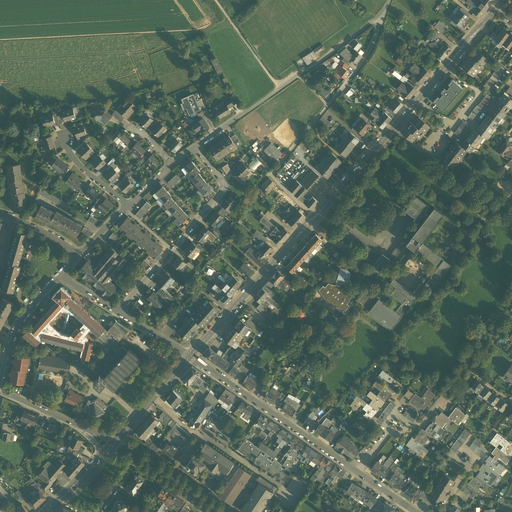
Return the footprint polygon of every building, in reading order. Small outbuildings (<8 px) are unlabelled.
[(467,0),(466,2),(469,4),(474,9),(475,8),(476,9),(477,7),(468,0),(467,0)] [(479,5),(477,7),(484,12),(488,7),(482,2),(479,4),(479,5)] [(473,13),(476,9),(475,8),(474,9),(469,4),(466,7),(473,13)] [(484,12),(477,7),(476,9),(473,13),(479,18),(484,12)] [(459,10),(456,15),(465,22),(469,17),(465,15),(459,10)] [(461,27),(465,22),(456,15),(452,20),(453,21),(457,25),(461,27)] [(434,27),(443,34),(448,28),(439,21),(434,27)] [(494,40),(498,43),(505,34),(504,33),(503,31),(504,31),(504,30),(502,30),(502,31),(498,35),(494,40)] [(430,40),(433,43),(435,41),(434,40),(437,37),(438,36),(435,32),(431,37),(432,38),(430,40)] [(493,39),(494,40),(498,35),(494,33),(493,32),(490,36),(493,39)] [(502,45),(502,44),(510,35),(508,34),(508,35),(506,35),(505,34),(498,43),(502,45)] [(502,44),(506,47),(511,39),(511,36),(511,37),(511,36),(511,35),(510,34),(510,35),(502,44)] [(442,47),(444,44),(437,37),(434,40),(435,41),(442,47)] [(348,43),(357,51),(360,46),(357,43),(358,42),(354,39),(348,43)] [(438,51),(439,51),(440,49),(433,43),(430,40),(428,43),(434,49),(435,49),(437,51),(438,51)] [(444,44),(442,47),(440,49),(447,55),(452,49),(449,47),(447,46),(445,43),(444,44)] [(321,44),(314,50),(317,54),(325,48),(323,45),(321,44)] [(347,44),(344,47),(352,53),(353,52),(351,50),(353,48),(347,44)] [(339,54),(344,57),(349,61),(350,62),(352,64),(353,62),(350,59),(346,55),(348,53),(344,49),(339,54)] [(447,55),(440,49),(439,51),(436,54),(442,60),(447,55)] [(313,51),(302,58),(306,63),(316,56),(313,51)] [(470,56),(467,59),(478,68),(484,62),(485,63),(487,60),(477,51),(471,57),(470,56)] [(352,56),(350,59),(353,62),(356,64),(362,56),(356,52),(352,56)] [(400,65),(402,63),(404,60),(400,56),(395,61),(400,65)] [(211,61),(218,75),(222,72),(216,59),(211,61)] [(472,75),(478,68),(467,59),(461,66),(472,75),(474,77),(474,76),(472,75)] [(348,65),(346,64),(342,60),(341,61),(340,60),(337,64),(338,65),(334,70),(336,72),(341,76),(344,78),(349,72),(345,69),(348,65)] [(414,63),(412,66),(426,79),(430,74),(427,71),(424,68),(421,70),(414,63)] [(416,74),(417,75),(416,76),(415,78),(421,84),(426,79),(412,66),(409,64),(408,64),(406,66),(406,67),(416,75),(416,74)] [(383,72),(386,74),(391,68),(388,66),(383,72)] [(458,93),(460,90),(459,89),(461,87),(458,84),(452,79),(448,84),(450,86),(451,87),(448,91),(447,90),(444,88),(441,93),(443,94),(444,96),(441,99),(440,98),(437,96),(433,102),(438,107),(439,106),(441,109),(443,107),(445,108),(448,105),(446,104),(448,102),(450,103),(456,96),(455,94),(457,92),(458,93)] [(397,89),(403,94),(407,89),(401,84),(399,86),(397,89)] [(410,85),(407,89),(403,94),(409,99),(416,90),(410,85)] [(232,100),(235,105),(239,102),(233,94),(229,96),(232,100)] [(511,100),(504,94),(499,100),(508,106),(509,107),(510,108),(511,106),(511,100)] [(186,108),(190,115),(196,112),(194,108),(198,106),(193,95),(182,100),(183,103),(181,104),(183,110),(186,108)] [(391,100),(395,103),(390,108),(391,109),(396,113),(403,105),(393,97),(391,100)] [(128,99),(122,105),(121,104),(117,109),(119,111),(125,117),(126,118),(129,115),(130,115),(133,112),(132,111),(136,106),(128,99)] [(387,105),(390,108),(395,103),(391,100),(387,105)] [(499,100),(495,105),(504,111),(508,106),(499,100)] [(231,112),(228,109),(226,105),(225,106),(219,109),(220,110),(216,112),(220,118),(224,116),(224,117),(231,112)] [(495,105),(491,110),(500,117),(504,111),(495,105)] [(61,111),(64,121),(70,119),(70,120),(76,118),(73,108),(61,111)] [(375,109),(373,111),(387,123),(391,118),(384,112),(382,115),(375,108),(375,109)] [(101,119),(105,123),(112,116),(105,109),(102,110),(95,110),(95,111),(95,115),(97,115),(98,120),(101,119)] [(117,109),(114,112),(123,119),(125,117),(119,111),(117,109)] [(491,110),(487,116),(496,122),(497,123),(499,124),(502,120),(501,120),(502,118),(501,118),(500,117),(491,110)] [(139,122),(146,128),(152,122),(153,120),(154,119),(151,116),(150,117),(147,115),(148,113),(146,111),(138,119),(140,121),(139,122)] [(383,129),(387,123),(373,111),(370,114),(373,116),(375,118),(373,120),(376,123),(383,129)] [(120,122),(123,119),(114,112),(112,114),(120,122)] [(362,119),(366,122),(368,119),(361,113),(359,116),(362,119)] [(42,118),(44,127),(55,124),(53,116),(52,115),(42,118)] [(105,124),(105,123),(101,119),(98,120),(97,115),(95,115),(96,121),(101,120),(105,124)] [(487,116),(483,121),(492,127),(496,122),(487,116)] [(418,117),(414,123),(424,132),(426,129),(426,130),(429,126),(418,117)] [(199,128),(202,132),(209,127),(202,118),(201,119),(196,123),(192,126),(195,130),(199,128)] [(362,119),(358,123),(367,131),(371,127),(366,122),(362,119)] [(420,135),(424,132),(414,123),(413,124),(410,121),(405,126),(412,132),(416,136),(419,138),(421,136),(420,135)] [(483,121),(479,126),(488,132),(492,127),(483,121)] [(154,134),(158,137),(166,128),(160,122),(156,126),(152,131),(154,133),(154,134)] [(363,136),(367,131),(358,123),(354,128),(358,131),(363,136)] [(74,129),(76,137),(86,134),(83,126),(81,127),(75,129),(74,129)] [(401,132),(407,137),(412,132),(405,126),(401,132)] [(484,138),(488,132),(479,126),(475,131),(482,136),(483,137),(484,138)] [(473,130),(469,135),(478,141),(482,136),(475,131),(473,130)] [(127,138),(120,132),(116,137),(115,138),(113,141),(117,144),(120,141),(122,143),(127,138)] [(350,132),(346,136),(355,144),(359,140),(350,132)] [(416,136),(412,132),(407,137),(412,141),(416,136)] [(469,135),(465,140),(474,147),(478,142),(478,141),(469,135)] [(43,139),(46,149),(55,147),(52,136),(49,137),(42,139),(43,139)] [(229,136),(224,139),(230,149),(235,146),(236,147),(234,143),(230,138),(229,136)] [(352,148),(355,144),(346,136),(342,140),(343,141),(352,148)] [(168,146),(175,153),(182,145),(175,138),(168,146)] [(224,139),(219,142),(226,152),(230,149),(224,139)] [(469,152),(474,147),(465,140),(461,146),(467,151),(469,152)] [(503,156),(509,161),(511,156),(511,152),(509,150),(511,146),(511,144),(506,140),(498,151),(504,156),(503,156)] [(352,149),(352,148),(343,141),(339,145),(349,153),(352,149)] [(219,142),(214,146),(221,156),(226,152),(219,142)] [(456,142),(451,148),(462,157),(467,151),(461,146),(456,142)] [(78,151),(86,159),(90,156),(88,154),(93,150),(86,144),(86,143),(85,145),(78,151)] [(131,150),(139,158),(145,151),(137,143),(133,147),(130,149),(131,150)] [(264,150),(276,162),(279,160),(278,159),(282,154),(271,143),(264,150)] [(345,157),(349,153),(339,145),(336,149),(345,157)] [(216,159),(221,156),(214,146),(209,149),(217,161),(217,160),(216,159)] [(460,159),(462,157),(451,148),(442,160),(453,168),(455,165),(457,162),(459,159),(460,159)] [(332,154),(328,158),(337,166),(341,162),(332,154)] [(146,161),(150,165),(154,168),(159,163),(151,155),(148,159),(146,161)] [(92,163),(97,169),(100,166),(102,167),(106,163),(100,156),(92,163)] [(256,157),(253,160),(255,163),(252,166),(255,169),(261,163),(256,157)] [(53,167),(62,174),(62,173),(68,166),(57,158),(56,159),(52,164),(54,166),(53,167)] [(325,162),(334,170),(337,166),(328,158),(325,162)] [(235,164),(239,168),(243,164),(244,164),(239,160),(235,164)] [(184,167),(188,172),(196,166),(192,161),(184,167)] [(325,162),(321,166),(331,174),(334,170),(325,162)] [(9,181),(9,182),(22,180),(20,164),(9,165),(9,172),(8,173),(8,176),(10,176),(10,181),(9,181)] [(230,170),(229,167),(227,164),(222,168),(224,171),(226,174),(230,170)] [(232,176),(241,184),(245,180),(243,178),(246,175),(250,170),(243,164),(239,168),(232,176)] [(154,169),(154,168),(150,165),(146,168),(150,173),(154,169)] [(200,172),(196,166),(188,172),(192,178),(198,173),(200,172)] [(327,179),(331,174),(321,166),(318,171),(327,179)] [(105,174),(112,182),(116,178),(115,177),(119,174),(114,169),(113,168),(111,169),(108,172),(105,174)] [(300,184),(306,189),(319,176),(312,169),(300,184)] [(72,186),(77,190),(82,184),(79,182),(81,179),(73,173),(65,182),(71,186),(72,186)] [(202,178),(198,173),(192,178),(191,179),(195,184),(202,178)] [(207,183),(202,178),(195,184),(199,189),(207,183)] [(261,186),(269,193),(276,185),(269,178),(261,186)] [(119,186),(125,193),(134,185),(127,179),(119,186)] [(23,193),(22,180),(9,182),(11,182),(11,186),(10,186),(10,189),(11,189),(12,194),(11,194),(23,193)] [(294,195),(300,200),(302,197),(308,191),(306,189),(300,184),(296,181),(289,190),(294,195)] [(211,189),(207,183),(199,189),(203,195),(206,192),(211,189)] [(84,193),(93,200),(98,193),(90,186),(84,193)] [(155,193),(160,198),(167,191),(162,186),(160,188),(155,193)] [(39,194),(59,205),(62,200),(41,188),(39,194)] [(171,196),(167,191),(160,198),(164,202),(170,197),(171,196)] [(24,193),(23,193),(11,194),(12,194),(13,194),(14,199),(12,200),(13,203),(14,203),(15,210),(26,208),(24,193)] [(175,202),(170,197),(164,202),(163,203),(168,208),(175,202)] [(223,207),(228,211),(236,202),(229,197),(221,205),(223,207)] [(300,200),(311,210),(318,202),(313,197),(309,200),(308,199),(306,200),(302,197),(300,200)] [(422,215),(426,218),(428,215),(424,212),(429,206),(419,199),(416,197),(405,211),(418,221),(422,215)] [(95,205),(98,207),(103,201),(99,198),(95,205)] [(106,199),(100,205),(108,211),(113,204),(106,199)] [(179,207),(175,202),(168,208),(172,213),(179,207)] [(50,222),(77,237),(82,226),(56,212),(55,213),(41,205),(35,216),(49,224),(50,222)] [(105,215),(108,211),(100,205),(97,209),(105,215)] [(287,209),(294,215),(297,212),(290,206),(287,209)] [(184,212),(179,207),(172,213),(177,218),(184,212)] [(415,252),(416,250),(421,243),(443,215),(434,208),(428,215),(426,218),(413,235),(410,239),(406,245),(415,252)] [(284,219),(288,222),(294,215),(287,209),(284,212),(287,215),(284,219)] [(299,210),(297,212),(294,215),(301,221),(305,216),(299,210)] [(188,217),(184,212),(177,218),(181,223),(188,217)] [(208,221),(215,227),(223,218),(223,217),(217,213),(217,212),(214,215),(213,215),(208,221)] [(295,228),(301,221),(294,215),(288,222),(295,228)] [(88,221),(95,225),(98,220),(90,216),(88,221)] [(268,228),(277,236),(279,233),(274,229),(275,227),(263,216),(260,220),(265,226),(268,228)] [(125,230),(125,231),(131,224),(130,223),(131,222),(129,221),(130,219),(128,217),(126,219),(123,223),(120,226),(124,229),(125,230)] [(132,225),(131,224),(125,231),(126,231),(126,230),(127,232),(130,235),(138,226),(136,224),(134,226),(132,224),(132,225)] [(140,228),(138,226),(130,235),(134,238),(134,237),(135,239),(141,233),(140,232),(141,231),(139,230),(140,228)] [(81,232),(89,237),(92,232),(84,227),(81,232)] [(196,237),(202,242),(206,237),(212,242),(216,237),(210,231),(205,227),(196,237)] [(265,230),(275,239),(277,236),(268,228),(265,230)] [(281,232),(279,233),(277,236),(283,241),(290,234),(284,228),(281,232)] [(7,262),(9,263),(18,265),(20,261),(19,261),(21,254),(21,255),(24,245),(26,239),(27,234),(16,231),(7,262)] [(371,258),(375,253),(349,232),(344,238),(371,258)] [(142,234),(141,233),(135,239),(136,240),(136,239),(137,240),(137,241),(141,244),(148,235),(146,233),(145,234),(143,233),(142,234)] [(260,233),(256,237),(264,244),(267,240),(260,233)] [(150,237),(148,235),(141,244),(144,247),(144,246),(146,248),(145,248),(146,248),(151,242),(150,241),(151,240),(149,238),(150,237)] [(315,235),(312,239),(318,244),(322,240),(315,235)] [(279,246),(283,241),(277,236),(275,239),(273,241),(279,246)] [(406,245),(410,239),(406,236),(389,259),(387,262),(391,265),(406,245)] [(314,248),(318,244),(312,239),(308,243),(314,248)] [(152,243),(151,242),(146,248),(148,249),(147,250),(151,253),(158,244),(156,242),(155,243),(153,242),(152,243)] [(184,251),(192,258),(200,249),(195,245),(192,242),(184,251)] [(258,250),(261,253),(266,257),(273,250),(266,243),(262,247),(258,250)] [(311,252),(314,248),(308,243),(304,247),(311,252)] [(440,258),(421,243),(416,250),(435,265),(420,284),(424,287),(431,292),(451,265),(440,258)] [(162,247),(158,244),(151,253),(154,256),(155,255),(156,256),(156,257),(158,255),(162,250),(160,248),(162,247)] [(307,256),(311,252),(304,247),(301,251),(307,256)] [(98,287),(108,297),(112,293),(111,292),(112,290),(113,291),(117,287),(109,281),(111,280),(110,279),(111,277),(113,278),(116,274),(115,273),(117,271),(118,272),(118,271),(117,271),(118,269),(120,269),(125,264),(124,263),(126,260),(112,248),(110,251),(109,250),(104,256),(105,257),(103,259),(102,258),(103,259),(101,261),(100,260),(97,264),(98,265),(96,267),(95,266),(94,268),(87,261),(83,265),(84,266),(83,268),(82,267),(78,271),(89,280),(90,279),(92,281),(91,282),(92,282),(93,281),(96,284),(95,285),(95,286),(96,285),(99,286),(98,287)] [(245,253),(254,261),(257,257),(256,256),(257,254),(250,248),(245,253)] [(303,261),(307,256),(301,251),(297,255),(303,261)] [(261,253),(257,257),(254,261),(261,266),(268,259),(266,257),(261,253)] [(345,257),(340,253),(339,254),(335,258),(339,262),(345,257)] [(300,265),(303,261),(297,255),(293,259),(300,265)] [(172,264),(179,271),(183,267),(186,263),(179,257),(172,264)] [(381,269),(381,270),(387,262),(380,257),(374,264),(376,266),(381,269)] [(299,266),(300,265),(293,259),(290,263),(296,269),(299,266)] [(20,266),(18,265),(9,263),(2,289),(13,292),(14,288),(19,270),(20,266)] [(238,270),(246,277),(252,271),(244,263),(238,270)] [(292,273),(296,269),(290,263),(286,267),(292,273)] [(336,283),(335,285),(339,286),(339,285),(340,285),(340,284),(341,284),(341,282),(344,282),(346,282),(348,280),(349,278),(350,275),(349,272),(347,270),(345,269),(340,268),(341,267),(340,267),(338,274),(335,273),(329,281),(336,283)] [(273,275),(286,287),(288,284),(282,279),(285,277),(278,270),(273,275)] [(166,290),(166,291),(166,290),(165,290),(170,284),(171,285),(175,280),(166,272),(161,279),(160,278),(156,283),(160,287),(161,287),(161,288),(162,287),(166,290)] [(226,281),(236,289),(241,283),(232,274),(226,281)] [(283,289),(286,287),(273,275),(269,280),(274,285),(276,286),(277,284),(283,289)] [(217,286),(230,297),(235,292),(234,291),(236,289),(226,281),(221,276),(215,284),(217,286)] [(393,279),(391,282),(414,299),(416,296),(413,294),(393,279)] [(269,280),(265,284),(270,289),(274,285),(269,280)] [(391,282),(379,298),(402,316),(414,299),(391,282)] [(339,286),(335,285),(328,283),(325,287),(326,288),(323,292),(324,292),(322,293),(330,304),(341,308),(343,306),(345,303),(347,304),(350,300),(344,290),(342,287),(339,287),(339,286)] [(271,290),(270,289),(265,284),(262,288),(268,293),(271,290)] [(416,296),(424,287),(420,284),(413,294),(416,296)] [(226,303),(227,304),(232,298),(230,297),(217,286),(214,289),(222,296),(220,298),(226,303)] [(52,297),(55,300),(62,306),(64,305),(74,314),(84,323),(90,329),(98,336),(105,329),(70,297),(71,296),(70,295),(71,295),(68,292),(68,293),(67,293),(68,292),(65,290),(65,291),(65,290),(63,287),(62,288),(61,287),(52,297)] [(262,288),(258,292),(264,298),(266,295),(268,293),(262,288)] [(364,306),(373,294),(366,289),(357,301),(364,306)] [(152,303),(156,306),(159,303),(160,303),(163,300),(162,299),(155,294),(153,292),(150,295),(150,294),(150,295),(147,298),(148,300),(147,302),(150,305),(152,303)] [(271,304),(264,298),(258,292),(254,297),(260,302),(262,300),(269,307),(271,304)] [(264,298),(271,304),(273,302),(266,295),(264,298)] [(3,298),(0,303),(0,314),(6,318),(8,314),(11,307),(13,303),(3,298)] [(379,298),(370,310),(375,315),(387,323),(393,328),(402,316),(379,298)] [(36,323),(31,330),(36,335),(48,321),(62,306),(55,300),(52,303),(51,302),(47,307),(49,309),(46,312),(47,313),(46,313),(45,312),(45,315),(44,316),(42,316),(42,318),(41,318),(38,321),(39,322),(37,324),(36,323)] [(209,302),(205,307),(213,315),(218,310),(216,308),(211,304),(209,302)] [(266,316),(266,317),(270,314),(264,308),(265,307),(261,303),(256,308),(266,316)] [(271,304),(269,307),(278,315),(271,322),(272,322),(275,325),(284,316),(275,308),(271,304)] [(48,321),(50,323),(61,311),(64,311),(64,310),(71,312),(70,313),(74,314),(64,305),(62,306),(48,321)] [(210,319),(213,315),(205,307),(201,311),(210,319)] [(69,336),(71,334),(65,332),(67,324),(69,323),(67,321),(69,315),(73,316),(74,314),(70,313),(71,312),(64,310),(64,311),(67,312),(65,321),(64,322),(65,323),(63,332),(61,331),(58,330),(61,333),(60,333),(69,336)] [(206,323),(210,319),(201,311),(197,315),(206,323)] [(304,316),(300,311),(295,315),(300,320),(304,316)] [(202,327),(206,323),(197,315),(194,319),(200,325),(202,327)] [(387,323),(375,315),(373,318),(384,327),(387,323)] [(184,338),(184,341),(190,340),(190,337),(192,335),(196,331),(200,325),(194,319),(191,317),(181,328),(177,332),(184,338)] [(240,319),(235,327),(245,334),(250,328),(245,323),(240,319)] [(251,329),(254,332),(258,327),(249,319),(245,323),(250,328),(251,329)] [(90,329),(84,323),(80,328),(82,329),(80,331),(77,327),(71,334),(69,336),(60,333),(61,333),(58,330),(50,323),(48,321),(36,335),(31,330),(30,329),(29,330),(41,341),(41,340),(50,342),(51,342),(52,343),(53,342),(55,343),(56,344),(57,343),(58,344),(66,346),(67,346),(68,348),(69,347),(71,347),(72,349),(73,348),(74,348),(82,350),(80,356),(82,356),(82,358),(89,360),(90,355),(90,354),(92,353),(91,352),(91,350),(93,349),(92,348),(92,347),(92,348),(93,343),(88,342),(89,338),(85,335),(90,329)] [(120,340),(124,336),(125,335),(130,329),(116,321),(113,324),(108,330),(107,331),(105,329),(98,336),(99,336),(96,339),(104,346),(107,343),(112,348),(114,346),(116,344),(117,343),(119,341),(119,340),(120,340)] [(238,336),(241,333),(234,328),(232,326),(222,339),(230,345),(231,346),(232,344),(235,340),(238,336)] [(244,335),(245,334),(235,327),(234,328),(241,333),(244,335)] [(35,346),(41,341),(29,330),(28,329),(23,335),(26,338),(27,338),(27,340),(29,340),(30,341),(31,343),(32,343),(35,346)] [(122,345),(120,347),(118,349),(115,353),(117,355),(121,358),(127,351),(122,345)] [(203,356),(210,361),(215,356),(216,354),(209,347),(203,354),(203,356)] [(246,354),(245,353),(243,352),(244,351),(239,347),(238,348),(235,352),(228,348),(224,354),(224,353),(221,357),(233,365),(238,358),(241,360),(246,354)] [(106,380),(115,388),(132,370),(141,360),(138,357),(135,354),(132,351),(129,349),(127,351),(121,358),(117,355),(100,374),(94,381),(100,387),(106,380)] [(10,382),(22,383),(23,381),(24,381),(25,377),(24,376),(25,373),(26,371),(26,368),(28,368),(29,360),(27,360),(28,357),(15,355),(15,360),(13,360),(13,364),(14,364),(14,368),(12,368),(11,373),(10,373),(10,377),(11,377),(10,382)] [(39,368),(41,368),(51,370),(53,370),(53,371),(53,370),(56,370),(60,371),(60,372),(61,372),(66,373),(68,359),(62,358),(40,355),(38,368),(39,368)] [(210,361),(228,373),(233,366),(233,365),(221,357),(219,356),(218,358),(215,356),(210,361)] [(233,365),(233,366),(236,368),(241,360),(238,358),(233,365)] [(511,382),(511,381),(511,380),(511,364),(510,367),(509,367),(508,369),(506,371),(503,376),(503,375),(506,378),(511,382)] [(236,373),(242,378),(245,374),(248,370),(241,365),(238,369),(236,373)] [(187,372),(195,379),(197,376),(200,371),(193,366),(191,367),(187,372)] [(238,369),(236,368),(233,366),(228,373),(233,376),(236,373),(238,369)] [(390,382),(386,388),(390,391),(394,394),(398,389),(397,388),(400,383),(383,370),(377,377),(382,381),(384,377),(390,382)] [(195,384),(196,384),(198,382),(195,379),(187,372),(181,378),(189,385),(192,381),(195,384)] [(258,381),(255,379),(249,375),(243,383),(252,389),(258,381)] [(208,385),(202,380),(200,383),(202,385),(209,392),(210,390),(206,387),(208,385)] [(380,391),(377,396),(384,401),(387,398),(386,397),(390,391),(386,388),(376,380),(373,385),(380,391)] [(478,394),(480,392),(484,387),(480,384),(481,384),(476,380),(472,386),(476,389),(475,391),(478,394)] [(23,391),(29,393),(31,387),(26,384),(23,391)] [(209,392),(202,385),(200,388),(198,389),(206,397),(209,392)] [(486,400),(488,398),(492,393),(489,390),(484,386),(484,387),(480,392),(484,395),(482,397),(486,400)] [(65,400),(78,406),(82,397),(73,393),(74,392),(69,390),(68,389),(67,391),(68,391),(65,400)] [(219,398),(224,401),(230,392),(225,389),(219,398)] [(421,398),(415,394),(415,395),(422,400),(424,398),(423,397),(429,390),(428,389),(421,398)] [(404,395),(408,399),(413,393),(408,390),(404,395)] [(420,408),(423,410),(427,405),(429,406),(432,403),(429,401),(434,394),(429,390),(423,397),(424,398),(422,400),(415,395),(415,394),(414,394),(413,393),(408,399),(410,400),(409,402),(415,406),(416,405),(420,408)] [(173,405),(175,407),(178,403),(179,403),(183,399),(173,391),(166,399),(173,405)] [(265,398),(269,401),(273,394),(269,391),(265,398)] [(373,400),(369,405),(377,411),(382,404),(380,403),(382,400),(384,402),(384,401),(377,396),(370,391),(367,395),(373,400)] [(210,397),(216,403),(217,401),(218,400),(209,392),(206,397),(209,399),(210,397)] [(235,396),(230,392),(224,401),(229,405),(234,398),(235,396)] [(494,406),(496,404),(500,399),(497,397),(497,396),(492,392),(492,393),(488,398),(492,401),(490,403),(494,406)] [(277,397),(273,394),(269,401),(273,404),(277,397)] [(284,402),(286,403),(290,406),(293,400),(287,396),(287,397),(284,402)] [(209,399),(206,397),(205,399),(211,404),(212,405),(213,407),(216,403),(210,397),(209,399)] [(367,411),(364,415),(370,420),(377,411),(369,405),(358,397),(355,400),(354,400),(350,406),(356,410),(361,404),(364,407),(363,408),(367,411)] [(94,418),(94,419),(100,418),(105,412),(104,411),(108,407),(97,398),(95,401),(92,401),(88,399),(86,406),(85,405),(83,411),(88,414),(87,416),(94,419),(94,418)] [(226,410),(228,411),(234,402),(236,399),(234,398),(229,405),(226,409),(226,410)] [(500,398),(500,399),(496,404),(499,407),(498,409),(502,412),(508,405),(504,402),(505,402),(500,398)] [(164,402),(171,408),(173,405),(166,399),(164,402)] [(192,417),(199,422),(211,404),(205,399),(196,411),(194,414),(192,417)] [(243,411),(246,413),(250,416),(252,413),(253,412),(250,410),(252,408),(243,401),(238,408),(243,411)] [(285,412),(290,406),(286,403),(281,410),(285,412)] [(199,422),(200,423),(212,405),(211,404),(199,422)] [(290,415),(294,409),(290,406),(285,412),(290,415)] [(451,413),(448,417),(452,420),(458,425),(461,421),(465,415),(456,407),(452,412),(453,412),(452,414),(451,413)] [(234,413),(239,417),(243,411),(238,408),(234,413)] [(20,419),(35,426),(39,417),(24,410),(20,419)] [(317,417),(320,420),(326,414),(321,410),(320,411),(317,414),(316,416),(317,417)] [(246,413),(243,411),(239,417),(248,423),(250,420),(248,419),(247,420),(243,417),(246,413)] [(432,421),(433,422),(442,428),(446,423),(448,425),(452,420),(448,417),(444,414),(441,412),(438,416),(437,415),(432,421)] [(467,412),(465,415),(461,421),(463,423),(470,414),(467,412)] [(151,414),(145,421),(152,428),(156,425),(159,421),(151,414)] [(255,423),(263,428),(265,426),(269,419),(261,414),(258,418),(255,423)] [(303,424),(309,429),(314,422),(310,419),(313,415),(311,414),(303,424)] [(217,418),(213,415),(209,421),(213,424),(217,418)] [(258,418),(253,415),(250,420),(255,423),(258,418)] [(194,428),(195,429),(197,429),(198,428),(197,427),(200,423),(199,422),(192,417),(189,421),(188,423),(195,428),(194,428)] [(269,419),(265,426),(271,430),(275,424),(269,419)] [(327,420),(326,420),(323,424),(324,424),(323,426),(321,425),(320,424),(316,430),(315,431),(320,434),(328,422),(327,420)] [(52,431),(56,433),(59,427),(50,423),(50,422),(47,421),(43,429),(52,433),(52,431)] [(150,431),(152,428),(145,421),(139,428),(147,434),(150,431)] [(340,426),(344,430),(349,426),(344,421),(340,426)] [(330,422),(328,422),(320,434),(324,438),(329,431),(326,429),(328,427),(329,427),(331,424),(330,423),(331,423),(330,422)] [(429,425),(424,431),(431,436),(433,437),(436,432),(440,435),(444,430),(442,428),(433,422),(429,426),(429,425)] [(1,439),(13,442),(14,434),(12,434),(10,433),(11,428),(11,425),(4,423),(1,439)] [(191,437),(176,423),(172,428),(184,438),(182,440),(186,444),(191,437)] [(275,424),(271,430),(273,432),(276,434),(280,427),(275,424)] [(267,435),(271,430),(265,426),(263,428),(260,432),(264,435),(265,436),(265,435),(266,437),(267,435)] [(144,438),(147,434),(139,428),(136,432),(139,435),(140,434),(144,438)] [(287,432),(282,428),(278,435),(280,437),(282,439),(287,432)] [(422,429),(415,439),(423,445),(427,440),(428,440),(431,436),(424,431),(422,429)] [(464,429),(461,434),(466,438),(470,433),(464,429)] [(330,430),(329,431),(324,438),(329,441),(335,433),(330,430)] [(145,441),(152,433),(150,431),(147,434),(144,438),(143,439),(145,441)] [(287,432),(282,439),(286,441),(288,443),(293,436),(287,432)] [(496,447),(499,443),(503,446),(507,441),(497,433),(490,442),(496,447)] [(342,452),(342,451),(348,442),(350,440),(344,435),(340,440),(341,440),(339,442),(338,441),(334,446),(339,449),(342,452)] [(76,449),(78,450),(79,447),(82,441),(73,437),(72,440),(70,446),(73,447),(73,448),(76,449)] [(277,447),(282,439),(280,437),(274,445),(277,447)] [(299,440),(294,437),(290,443),(291,445),(294,447),(299,440)] [(425,447),(423,445),(415,439),(412,437),(407,445),(410,447),(417,453),(418,453),(421,450),(423,451),(426,454),(429,450),(425,447)] [(278,478),(284,482),(292,471),(291,470),(288,468),(282,464),(279,462),(276,460),(274,459),(271,456),(265,452),(259,448),(253,444),(253,443),(248,440),(245,438),(244,440),(237,450),(251,459),(254,462),(255,462),(255,464),(257,465),(257,466),(259,465),(271,473),(275,476),(274,477),(277,480),(278,478)] [(476,438),(472,443),(475,445),(477,446),(478,447),(482,442),(476,438)] [(283,445),(286,441),(282,439),(277,447),(274,451),(271,456),(274,459),(279,452),(280,450),(283,445)] [(299,440),(294,447),(297,449),(299,450),(304,443),(299,440)] [(511,444),(507,441),(503,446),(500,450),(509,457),(511,454),(511,453),(511,444)] [(149,447),(156,452),(159,448),(152,442),(149,447)] [(358,449),(348,442),(342,451),(342,452),(343,451),(352,457),(358,449)] [(203,457),(204,458),(211,463),(209,467),(216,472),(223,477),(221,480),(220,482),(224,485),(218,495),(231,503),(246,481),(251,474),(248,472),(205,443),(203,446),(200,450),(201,451),(201,450),(205,453),(203,457)] [(259,448),(265,452),(268,447),(262,443),(259,448)] [(167,444),(166,445),(164,448),(162,450),(170,456),(171,456),(176,450),(175,449),(177,447),(173,445),(172,447),(167,444)] [(312,448),(305,444),(300,451),(300,452),(306,456),(312,448)] [(293,450),(294,447),(291,445),(287,452),(286,451),(279,462),(282,464),(290,454),(291,455),(294,451),(293,450)] [(171,456),(170,456),(167,460),(173,463),(183,449),(178,446),(177,447),(175,449),(176,450),(171,456)] [(274,451),(268,447),(265,452),(271,456),(274,451)] [(510,457),(509,457),(500,450),(496,447),(491,453),(494,456),(492,458),(496,461),(498,458),(504,463),(506,461),(508,462),(511,458),(510,457)] [(312,448),(306,456),(309,458),(312,460),(317,452),(312,448)] [(282,464),(288,468),(290,466),(291,465),(294,460),(293,459),(297,453),(295,451),(294,451),(291,455),(290,454),(282,464)] [(322,456),(317,452),(312,460),(309,463),(314,467),(316,463),(317,463),(322,456)] [(62,469),(72,478),(79,469),(74,464),(73,464),(73,463),(64,456),(60,461),(66,465),(62,469)] [(206,471),(209,467),(211,463),(204,458),(202,461),(194,456),(188,465),(187,465),(186,466),(186,468),(187,469),(188,469),(198,476),(201,471),(203,473),(205,470),(206,471)] [(496,461),(492,458),(489,456),(485,461),(486,462),(485,465),(483,464),(488,467),(499,476),(505,468),(496,461)] [(319,464),(321,465),(324,467),(328,460),(324,457),(319,464)] [(74,464),(79,469),(85,463),(79,458),(74,464)] [(383,465),(382,465),(386,467),(387,466),(389,467),(392,462),(388,459),(385,462),(383,465)] [(328,460),(324,467),(326,469),(329,470),(333,463),(328,460)] [(44,468),(50,473),(55,467),(48,461),(43,467),(44,468)] [(60,461),(55,467),(50,473),(55,477),(62,469),(66,465),(60,461)] [(376,473),(382,465),(383,465),(380,463),(379,464),(376,462),(371,470),(376,473)] [(480,478),(484,473),(486,471),(488,467),(483,464),(478,470),(480,471),(476,476),(480,478)] [(320,472),(324,467),(321,465),(314,475),(314,474),(308,482),(311,485),(316,478),(320,472)] [(333,473),(336,475),(340,468),(336,465),(331,472),(333,473)] [(389,470),(386,467),(382,465),(376,473),(383,478),(389,470)] [(212,476),(213,475),(216,472),(209,467),(206,471),(207,471),(206,472),(206,473),(207,475),(208,476),(209,477),(211,477),(212,476)] [(499,476),(488,467),(486,471),(489,473),(487,476),(484,473),(480,478),(490,486),(492,483),(493,484),(499,476)] [(46,482),(49,485),(56,478),(55,477),(50,473),(44,468),(39,474),(43,477),(41,479),(45,482),(46,482)] [(340,468),(336,475),(338,477),(340,478),(343,474),(345,471),(340,468)] [(223,477),(216,472),(213,475),(220,480),(221,480),(223,477)] [(327,482),(330,484),(330,483),(336,475),(333,473),(331,476),(329,479),(327,482)] [(388,481),(393,485),(398,477),(393,473),(392,475),(388,481)] [(437,501),(440,503),(444,497),(446,495),(445,495),(449,489),(451,486),(454,480),(444,474),(437,485),(430,497),(432,498),(435,499),(437,501)] [(131,482),(139,488),(141,485),(143,480),(138,477),(137,476),(137,475),(136,475),(135,475),(134,476),(131,482)] [(333,485),(338,477),(336,475),(330,483),(332,484),(333,485)] [(240,510),(242,511),(259,511),(271,495),(272,496),(277,488),(259,476),(257,478),(252,486),(248,493),(248,492),(244,498),(239,505),(240,505),(240,506),(241,509),(240,510)] [(479,487),(486,492),(490,486),(480,478),(476,476),(475,478),(473,477),(468,485),(476,491),(479,487)] [(499,476),(493,484),(496,486),(502,478),(499,476)] [(403,480),(398,477),(393,485),(394,486),(396,488),(397,487),(400,489),(406,479),(404,478),(403,480)] [(32,485),(36,489),(39,486),(37,484),(31,478),(28,481),(32,485)] [(41,488),(45,492),(50,486),(49,485),(46,482),(45,482),(42,486),(41,488)] [(134,495),(137,491),(139,488),(131,482),(128,486),(127,486),(126,488),(126,489),(129,491),(134,495)] [(347,491),(351,493),(356,486),(352,483),(349,488),(347,491)] [(405,493),(410,496),(416,488),(416,487),(411,484),(408,488),(405,493)] [(360,488),(356,486),(351,493),(351,494),(352,494),(350,496),(353,498),(355,496),(356,496),(360,488)] [(159,502),(162,504),(165,500),(170,492),(163,487),(160,492),(158,490),(156,493),(155,492),(151,497),(157,501),(159,502)] [(365,491),(360,488),(356,496),(360,499),(365,491)] [(422,492),(416,488),(410,496),(416,501),(419,496),(422,492)] [(15,493),(22,500),(25,498),(18,490),(15,493)] [(39,491),(34,496),(40,503),(46,498),(39,491)] [(369,494),(365,491),(360,499),(364,501),(369,494)] [(170,492),(165,500),(168,502),(169,501),(171,502),(176,496),(170,492)] [(375,498),(369,494),(364,501),(370,505),(372,503),(374,499),(375,498)] [(35,508),(40,503),(34,496),(31,499),(28,496),(26,499),(29,502),(30,502),(31,503),(29,504),(32,507),(33,506),(35,508)] [(183,501),(176,496),(171,502),(168,508),(173,511),(172,511),(173,511),(175,511),(177,509),(178,510),(183,501)] [(0,503),(0,505),(2,508),(10,501),(7,497),(0,503)] [(454,505),(457,507),(458,506),(459,503),(460,502),(454,498),(451,503),(454,505)] [(116,504),(113,509),(117,511),(122,511),(126,506),(123,504),(124,503),(119,500),(117,502),(116,502),(115,503),(115,504),(116,504)] [(164,511),(168,508),(171,502),(169,501),(168,502),(165,500),(162,504),(157,511),(164,511)] [(379,511),(378,511),(390,511),(393,509),(383,503),(379,511)]
